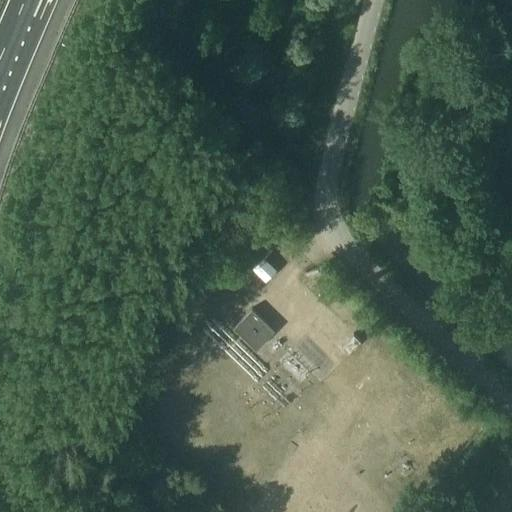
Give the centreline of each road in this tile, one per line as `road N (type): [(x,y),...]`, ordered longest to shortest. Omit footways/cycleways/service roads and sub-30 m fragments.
road 1 (unclassified): [(325,222),(511,405)]
road 2 (unclassified): [(325,222),(325,183),(372,0)]
